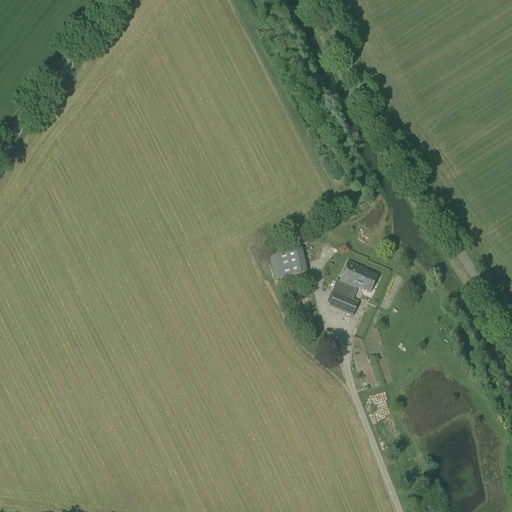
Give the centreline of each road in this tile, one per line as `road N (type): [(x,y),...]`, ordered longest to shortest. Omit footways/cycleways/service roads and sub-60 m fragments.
road 1 (unclassified): [(511,327),(312,0)]
road 2 (unknown): [(398,511),(322,306)]
road 3 (unclassified): [(0,153),(118,0)]
